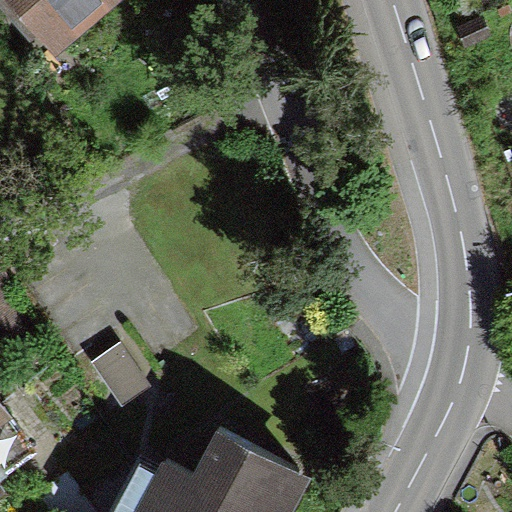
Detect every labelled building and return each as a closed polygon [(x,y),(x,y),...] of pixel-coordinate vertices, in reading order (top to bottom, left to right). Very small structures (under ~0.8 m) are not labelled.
[(27,0),(77,49),(126,0),(27,0)] [(0,329),(26,321),(7,256),(0,257),(0,329)] [(126,333),(97,350),(125,397),(154,380),(126,333)] [(0,494),(10,488),(0,473),(0,421),(15,412),(0,390),(0,494)] [(158,454),(127,511),(273,511),(302,457),(218,414),(189,470),(158,454)]
